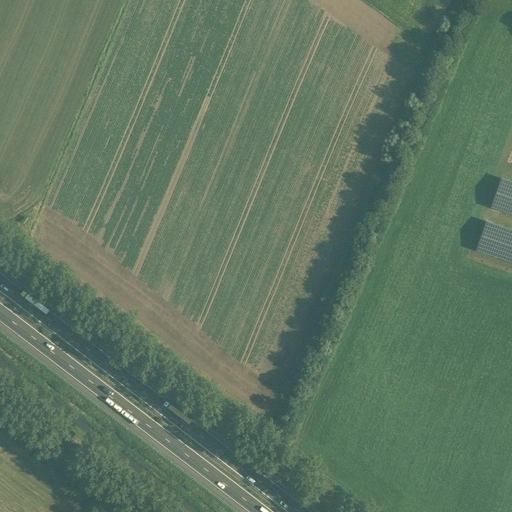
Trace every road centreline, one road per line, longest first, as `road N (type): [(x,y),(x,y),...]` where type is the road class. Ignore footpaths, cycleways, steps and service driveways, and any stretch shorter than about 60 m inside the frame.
road 1 (motorway): [(302,511),(0,280)]
road 2 (motorway): [(0,314),(257,511)]
